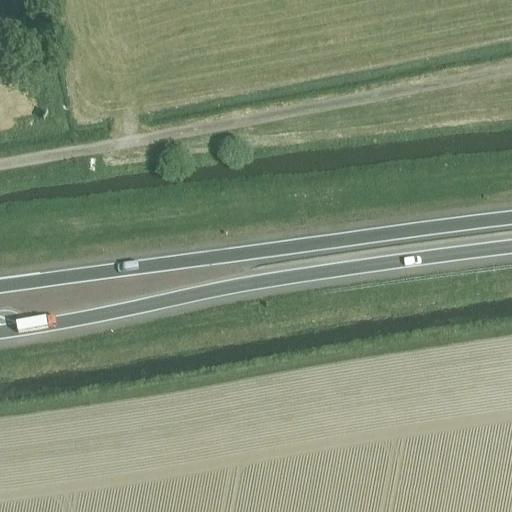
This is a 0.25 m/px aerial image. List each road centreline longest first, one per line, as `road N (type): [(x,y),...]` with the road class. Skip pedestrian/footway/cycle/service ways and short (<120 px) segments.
road 1 (track): [(0,164),(511,70)]
road 2 (trunk): [(0,332),(328,272),(511,248)]
road 3 (trunk): [(511,221),(0,288)]
